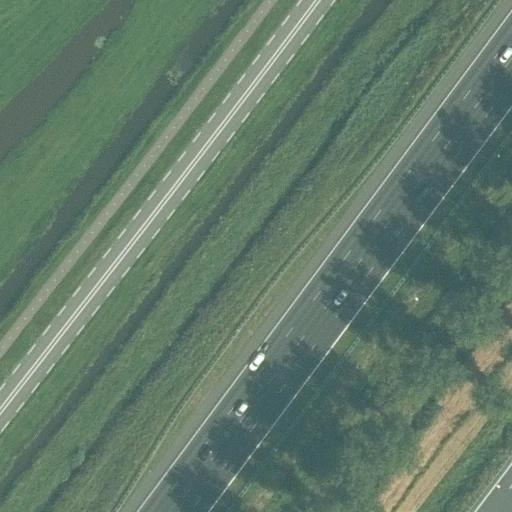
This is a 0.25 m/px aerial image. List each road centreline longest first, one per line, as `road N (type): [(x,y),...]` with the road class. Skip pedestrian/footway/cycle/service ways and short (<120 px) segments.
road 1 (motorway): [(511,56),(171,511)]
road 2 (secondary): [(0,410),(316,0)]
